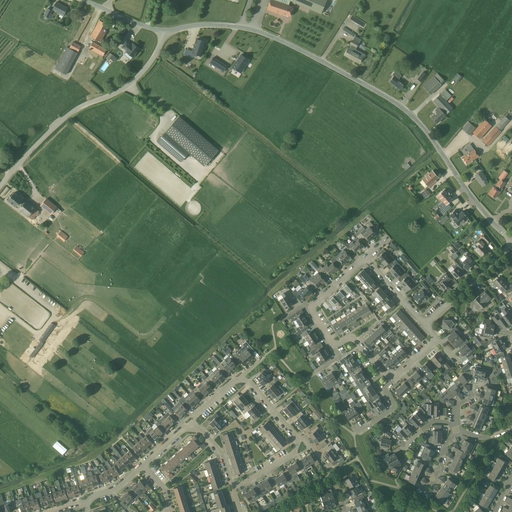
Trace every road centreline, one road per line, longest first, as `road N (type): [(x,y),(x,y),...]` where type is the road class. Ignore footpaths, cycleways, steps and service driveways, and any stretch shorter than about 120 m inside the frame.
road 1 (unclassified): [(511,243),(402,107),(254,30),(164,31)]
road 2 (unclassified): [(13,172),(67,115),(138,78),(164,31)]
